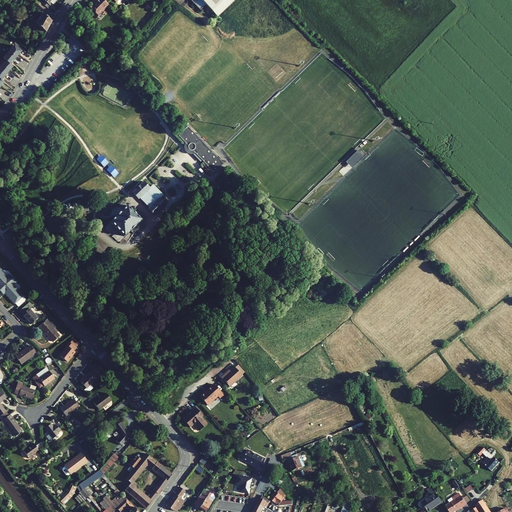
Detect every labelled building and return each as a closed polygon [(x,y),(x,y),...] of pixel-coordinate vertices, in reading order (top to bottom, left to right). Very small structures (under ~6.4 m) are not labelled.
[(42,7),(44,10),(46,8),(40,3),(37,0),(36,0),(35,1),(30,7),(31,8),(33,6),(37,8),(38,8),(39,7),(40,7),(41,7),(42,7)] [(56,1),(54,0),(42,0),(40,3),(46,8),(48,10),(56,1)] [(108,4),(104,0),(97,0),(94,4),(92,6),(91,5),(87,9),(96,18),(100,14),(99,13),(101,11),(103,11),(104,9),(105,8),(108,4)] [(190,0),(200,10),(206,4),(217,16),(234,0),(190,0)] [(46,8),(44,10),(42,7),(41,7),(40,7),(39,7),(38,8),(37,8),(42,13),(52,21),(55,15),(48,10),(46,8)] [(36,24),(45,32),(52,21),(42,13),(36,24)] [(43,36),(45,32),(36,24),(34,27),(43,36)] [(9,52),(15,58),(21,51),(14,46),(9,52)] [(6,61),(10,65),(15,58),(9,52),(3,59),(6,61)] [(0,67),(7,74),(12,67),(10,65),(6,61),(0,67)] [(203,122),(208,127),(212,124),(207,118),(203,122)] [(197,137),(187,126),(181,132),(178,135),(186,144),(188,146),(188,147),(188,148),(188,149),(189,149),(189,150),(190,150),(191,150),(192,150),(194,152),(202,160),(214,173),(219,167),(223,164),(197,137)] [(178,135),(175,131),(172,134),(184,146),(186,144),(178,135)] [(202,160),(194,152),(192,154),(200,162),(202,160)] [(143,182),(132,193),(138,198),(140,197),(144,193),(151,200),(146,204),(150,208),(149,209),(154,215),(165,204),(159,199),(163,196),(152,185),(149,188),(143,182)] [(327,191),(323,186),(314,195),(318,199),(327,191)] [(140,197),(146,204),(151,200),(144,193),(140,197)] [(127,206),(110,222),(124,236),(141,220),(127,206)] [(0,289),(13,278),(10,274),(6,277),(0,270),(0,289)] [(13,278),(0,289),(0,290),(3,294),(5,292),(14,303),(15,303),(19,306),(26,300),(22,296),(23,296),(13,285),(16,282),(13,278)] [(30,324),(37,318),(29,309),(32,306),(29,302),(20,311),(23,314),(22,315),(30,324)] [(53,341),(59,336),(46,321),(40,327),(53,341)] [(70,343),(60,356),(67,362),(75,352),(73,350),(76,347),(70,343)] [(24,349),(15,356),(21,364),(33,356),(32,355),(35,352),(31,346),(27,348),(25,350),(24,349)] [(238,365),(235,368),(241,375),(244,372),(238,365)] [(227,372),(221,377),(229,387),(242,375),(241,375),(235,368),(234,367),(228,373),(227,372)] [(39,378),(49,371),(46,368),(36,375),(39,378)] [(86,388),(84,390),(87,393),(93,388),(90,385),(101,375),(100,374),(96,369),(95,368),(87,375),(80,381),(86,388)] [(49,371),(39,378),(44,386),(54,379),(49,371)] [(18,382),(15,392),(16,393),(15,393),(32,399),(35,390),(30,389),(22,386),(23,384),(18,382)] [(213,384),(199,397),(207,405),(217,396),(219,398),(223,395),(213,384)] [(0,416),(2,420),(8,415),(1,405),(0,405),(0,401),(6,397),(1,391),(0,392),(0,416)] [(93,402),(99,410),(111,400),(106,393),(93,402)] [(79,407),(73,399),(60,408),(66,416),(79,407)] [(201,417),(203,416),(195,406),(187,413),(188,414),(182,419),(190,427),(193,424),(199,431),(207,424),(201,417)] [(22,431),(10,415),(8,415),(3,420),(5,424),(15,436),(22,431)] [(114,427),(121,436),(117,441),(121,445),(125,441),(131,436),(120,422),(120,423),(117,419),(112,423),(115,426),(114,427)] [(53,426),(51,424),(45,428),(48,433),(45,436),(49,441),(58,434),(57,433),(60,431),(55,424),(53,426)] [(131,430),(136,434),(141,428),(136,424),(131,430)] [(36,446),(39,450),(45,446),(42,441),(36,446)] [(29,458),(39,450),(36,446),(33,443),(28,447),(23,451),(29,458)] [(483,448),(500,462),(504,458),(487,443),(483,448)] [(480,456),(482,453),(487,458),(482,463),(492,471),(500,462),(483,448),(482,447),(479,450),(475,454),(477,455),(478,454),(480,456)] [(242,449),(236,461),(259,471),(265,459),(242,449)] [(66,475),(68,475),(70,474),(71,474),(87,462),(81,453),(64,466),(62,468),(62,470),(66,475)] [(290,453),(280,457),(282,460),(286,459),(287,461),(285,462),(287,466),(290,465),(293,471),(305,466),(300,456),(299,456),(297,454),(291,456),(290,453)] [(103,474),(118,457),(114,454),(103,467),(103,466),(100,469),(101,469),(100,470),(103,474)] [(130,466),(127,470),(130,473),(122,483),(127,487),(124,490),(145,508),(147,506),(148,506),(148,504),(172,474),(146,454),(142,458),(141,460),(137,457),(136,456),(129,465),(130,466)] [(103,474),(100,470),(79,485),(82,490),(86,487),(103,474)] [(249,494),(252,477),(232,474),(230,483),(237,484),(235,491),(249,494)] [(112,489),(115,487),(108,479),(105,482),(112,489)] [(60,501),(63,504),(70,498),(73,495),(76,487),(72,485),(68,492),(60,501)] [(88,497),(91,494),(86,487),(82,490),(88,497)] [(179,487),(166,505),(167,506),(174,511),(177,511),(184,500),(180,498),(185,491),(179,487)] [(280,488),(277,492),(284,498),(286,495),(280,488)] [(214,496),(204,489),(194,504),(205,511),(214,498),(214,497),(214,496)] [(428,511),(442,502),(434,489),(429,493),(431,496),(421,503),(428,511)] [(79,492),(85,500),(88,497),(82,490),(80,491),(79,492)] [(276,492),(270,500),(279,505),(286,505),(292,504),(291,501),(281,502),(284,498),(277,492),(276,492)] [(445,506),(448,511),(454,511),(466,504),(466,503),(462,498),(458,493),(447,500),(449,502),(450,503),(445,506)] [(84,501),(79,494),(75,497),(81,503),(84,501)] [(113,511),(117,508),(116,508),(126,498),(123,495),(113,504),(106,495),(103,498),(104,501),(101,504),(106,509),(109,506),(113,511)] [(270,501),(262,495),(259,502),(264,505),(266,501),(269,503),(270,501)] [(138,511),(126,498),(116,508),(117,508),(120,511),(138,511)] [(470,509),(467,511),(507,511),(506,508),(498,511),(489,511),(482,500),(474,505),(476,507),(471,511),(470,509)] [(348,511),(353,502),(345,503),(340,511),(348,511)]
